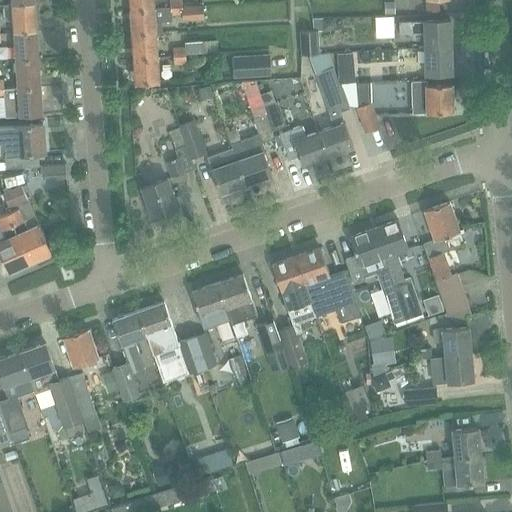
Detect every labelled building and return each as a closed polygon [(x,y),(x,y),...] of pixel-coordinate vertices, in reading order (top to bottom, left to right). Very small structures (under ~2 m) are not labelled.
[(57,0),(29,0),(31,25),(32,25),(36,106),(62,105),(57,0)] [(129,0),(130,11),(154,9),(153,0),(129,0)] [(449,0),(413,0),(414,10),(450,9),(449,0)] [(130,11),(132,34),(156,33),(156,34),(162,33),(161,22),(171,21),(171,15),(183,15),(183,20),(204,19),(203,6),(196,7),(196,6),(154,9),(130,11)] [(2,16),(2,36),(23,35),(22,16),(2,16)] [(424,34),(425,49),(451,48),(450,20),(399,22),(400,35),(424,34)] [(300,31),(302,55),(319,54),(317,30),(300,31)] [(235,42),(234,31),(218,33),(220,44),(235,42)] [(132,34),(134,59),(158,58),(156,34),(156,33),(132,34)] [(174,48),(174,56),(186,55),(203,54),(203,53),(218,52),(217,42),(202,43),(202,41),(184,43),(184,47),(174,48)] [(335,68),(350,62),(344,45),(328,50),(335,68)] [(451,48),(425,49),(426,76),(452,75),(451,48)] [(398,49),(398,59),(411,59),(411,49),(398,49)] [(186,64),(186,55),(174,56),(174,65),(186,64)] [(233,57),(235,77),(270,75),(269,55),(233,57)] [(369,57),(354,61),(358,72),(372,68),(369,57)] [(158,58),(134,59),(135,84),(159,83),(158,58)] [(334,126),(318,131),(327,156),(353,147),(345,122),(342,123),(338,113),(350,108),(341,84),(339,85),(333,67),(315,73),(334,126)] [(398,81),(412,81),(412,69),(398,69),(398,81)] [(7,72),(7,91),(20,91),(20,72),(7,72)] [(363,98),(377,97),(375,74),(362,75),(363,98)] [(427,85),(427,81),(411,81),(412,114),(453,112),(452,84),(427,85)] [(389,93),(373,98),(383,126),(398,121),(389,93)] [(264,106),(266,114),(272,131),(286,126),(278,102),(264,106)] [(357,108),(359,114),(366,133),(380,128),(371,103),(357,108)] [(272,131),(266,114),(253,119),(261,144),(275,139),(272,131)] [(177,126),(185,145),(189,158),(204,152),(192,120),(177,126)] [(286,126),(272,131),(275,139),(277,146),(283,144),(288,160),(299,157),(302,165),(327,156),(318,131),(308,135),(303,120),(286,126)] [(0,127),(0,143),(5,143),(6,156),(7,168),(41,166),(40,153),(45,153),(43,124),(23,125),(0,127)] [(228,132),(232,145),(241,142),(236,129),(228,132)] [(189,158),(185,145),(173,150),(177,158),(166,162),(172,177),(193,169),(189,158)] [(246,185),(237,160),(233,148),(207,157),(220,194),(246,185)] [(263,151),(237,160),(246,185),(272,176),(263,151)] [(142,188),(153,218),(178,209),(166,179),(142,188)] [(6,208),(8,213),(30,263),(52,253),(23,185),(4,194),(9,206),(6,208)] [(449,202),(425,210),(435,240),(423,244),(430,263),(442,297),(448,316),(471,314),(457,273),(451,275),(443,252),(450,250),(445,237),(459,232),(449,202)] [(30,263),(8,213),(0,216),(0,224),(6,239),(0,241),(0,254),(8,273),(30,263)] [(398,220),(373,229),(393,284),(394,287),(402,309),(417,304),(409,279),(405,280),(395,253),(408,248),(398,220)] [(356,256),(345,260),(354,284),(366,280),(365,277),(374,273),(388,314),(402,309),(394,287),(393,284),(373,229),(350,237),(356,256)] [(320,247),(295,256),(316,317),(321,330),(322,329),(317,316),(336,309),(341,323),(360,316),(344,270),(329,275),(320,247)] [(316,317),(295,256),(272,264),(293,325),(278,330),(291,367),(307,361),(297,333),(302,331),(299,323),(316,317)] [(243,274),(217,283),(235,336),(245,333),(240,320),(257,315),(243,274)] [(235,336),(217,283),(191,293),(204,327),(215,323),(220,338),(225,340),(235,336)] [(164,302),(138,311),(147,336),(153,354),(179,345),(173,327),(164,302)] [(147,336),(138,311),(112,320),(126,359),(140,354),(135,340),(147,336)] [(256,323),(267,353),(283,347),(272,317),(256,323)] [(443,329),(434,330),(435,342),(444,342),(445,356),(471,354),(468,327),(443,329)] [(64,337),(70,356),(74,367),(99,359),(88,329),(64,337)] [(206,332),(192,337),(202,368),(216,363),(206,332)] [(202,368),(192,337),(178,342),(189,372),(202,368)] [(54,368),(46,343),(21,352),(34,391),(35,394),(52,388),(57,387),(56,382),(51,369),(54,368)] [(415,349),(416,359),(430,358),(429,348),(415,349)] [(34,391),(21,352),(0,359),(0,377),(3,386),(6,396),(7,396),(9,399),(17,396),(17,397),(34,391)] [(445,357),(432,359),(435,384),(448,383),(448,384),(474,381),(471,354),(445,356),(445,357)] [(228,360),(234,378),(245,374),(240,356),(228,360)] [(113,368),(124,400),(139,395),(127,363),(113,368)] [(82,373),(67,378),(82,420),(97,415),(82,373)] [(57,387),(52,388),(65,426),(82,420),(67,378),(56,382),(57,387)] [(369,403),(363,385),(346,391),(357,421),(368,417),(363,405),(369,403)] [(405,404),(436,401),(435,388),(404,391),(405,404)] [(17,396),(9,399),(0,402),(0,404),(12,440),(14,444),(29,439),(25,427),(27,427),(17,397),(17,396)] [(0,444),(12,440),(0,404),(0,444)] [(310,410),(288,416),(294,437),(316,430),(310,410)] [(455,457),(481,455),(478,428),(453,430),(455,457)] [(294,441),(299,458),(333,448),(328,431),(294,441)] [(427,450),(428,460),(441,459),(440,449),(427,450)] [(352,471),(362,468),(356,451),(347,454),(352,471)] [(481,455),(455,457),(458,485),(484,482),(481,455)] [(442,468),(441,459),(428,460),(428,469),(442,468)] [(350,478),(354,489),(364,485),(360,474),(350,478)] [(116,485),(94,489),(97,503),(119,499),(116,485)] [(126,511),(158,511),(153,491),(123,498),(126,511)] [(412,505),(413,511),(446,511),(446,503),(412,505)]
